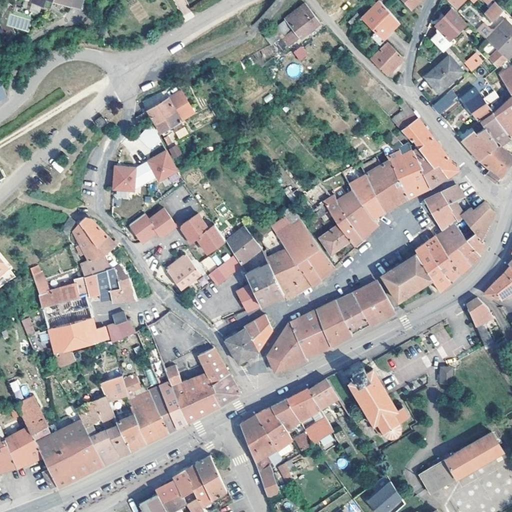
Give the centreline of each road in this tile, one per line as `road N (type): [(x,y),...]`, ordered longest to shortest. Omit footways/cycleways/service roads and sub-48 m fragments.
road 1 (residential): [(210,333),(149,277),(100,209),(100,178),(129,110),(122,79)]
road 2 (residential): [(291,305),(368,255),(423,194),(471,170)]
road 3 (secondary): [(274,390),(471,284)]
road 4 (secondary): [(52,500),(218,418)]
road 5 (residential): [(0,199),(122,79)]
road 6 (residential): [(0,115),(64,56),(139,64)]
road 7 (residential): [(89,511),(227,437)]
road 8 (track): [(122,79),(104,81),(0,144)]
road 9 (residential): [(122,79),(173,68),(248,33)]
road 10 (residential): [(311,0),(405,92)]
